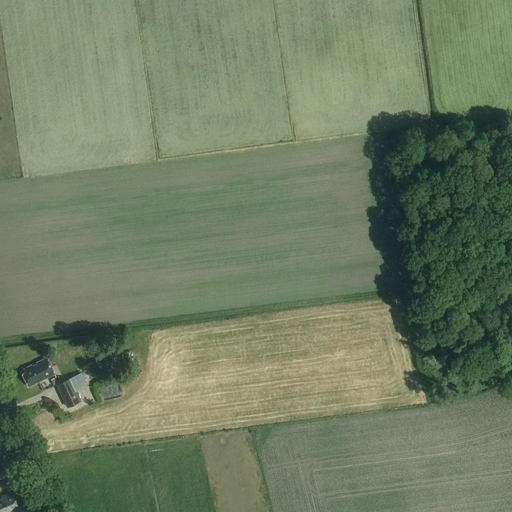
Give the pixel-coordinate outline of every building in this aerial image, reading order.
[(115,353),(109,356),(113,368),(120,366),(115,353)] [(55,374),(47,358),(37,362),(38,365),(32,368),(31,365),(23,369),(25,372),(23,373),(29,386),(55,374)] [(82,403),(77,391),(88,387),(83,375),(59,386),(68,408),(82,403)] [(59,377),(51,380),(53,385),(61,382),(59,377)] [(0,511),(16,511),(22,510),(15,494),(12,496),(11,493),(3,497),(4,498),(0,499),(0,511)]
